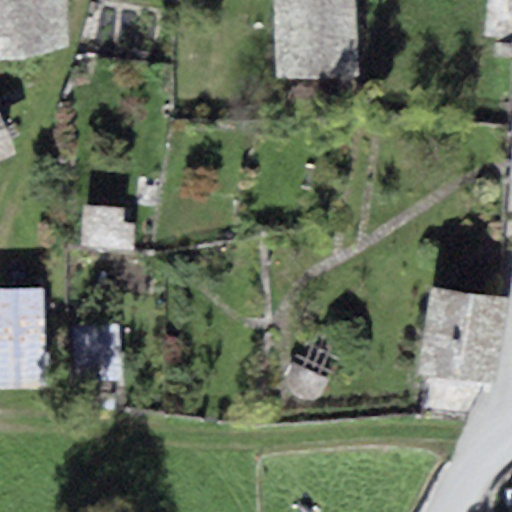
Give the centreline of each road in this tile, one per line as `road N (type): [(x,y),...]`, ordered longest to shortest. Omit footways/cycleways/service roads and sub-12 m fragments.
road 1 (track): [(0,425),(284,447),(511,428)]
road 2 (track): [(0,229),(90,0)]
